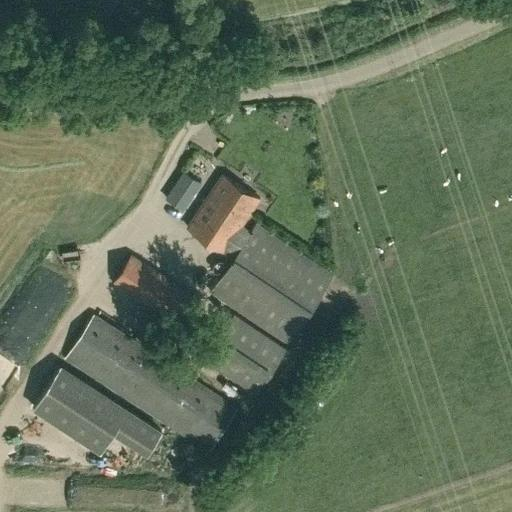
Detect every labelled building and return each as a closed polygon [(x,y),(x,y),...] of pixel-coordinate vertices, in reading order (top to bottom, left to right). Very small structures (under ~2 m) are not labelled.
[(184,209),(201,183),(183,171),(166,197),(184,209)] [(251,231),(242,225),(260,197),(223,173),(189,226),(235,256),(213,290),(290,340),(333,274),(256,224),(251,231)] [(181,324),(198,297),(134,254),(116,281),(181,324)] [(204,356),(250,386),(256,389),(285,344),(233,311),(204,356)] [(237,406),(215,392),(93,313),(65,356),(210,449),(237,406)] [(114,428),(147,450),(161,429),(59,363),(33,404),(101,448),(114,428)] [(19,492),(58,493),(58,470),(20,469),(19,492)]
